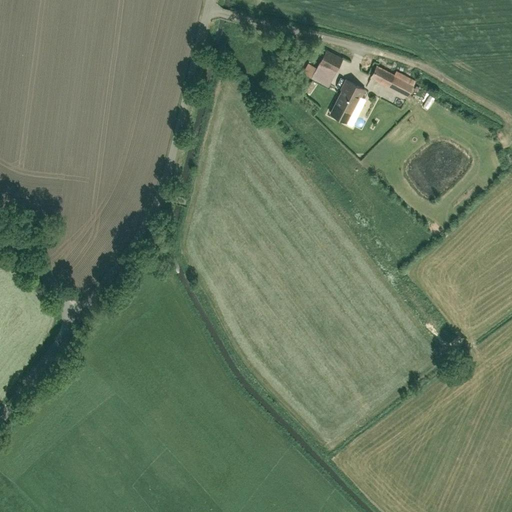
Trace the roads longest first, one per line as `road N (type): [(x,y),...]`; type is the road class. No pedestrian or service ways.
road 1 (residential): [(209,0),(157,203),(76,320)]
road 2 (unclassified): [(0,420),(76,320)]
